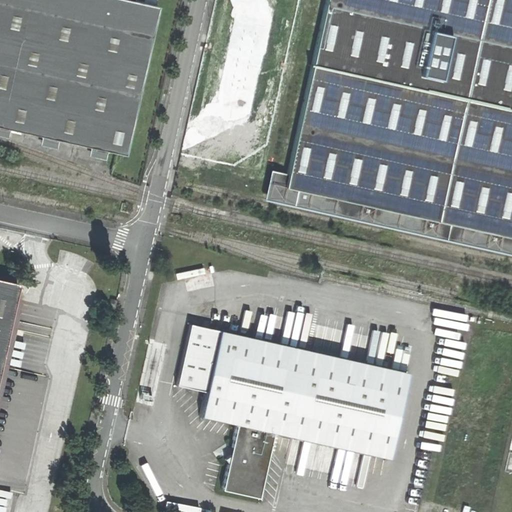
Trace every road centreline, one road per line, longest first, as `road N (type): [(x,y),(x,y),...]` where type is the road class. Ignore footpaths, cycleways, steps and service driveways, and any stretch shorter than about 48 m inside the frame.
road 1 (unclassified): [(145,246),(87,511)]
road 2 (unclassified): [(200,0),(145,246)]
road 3 (unclassified): [(145,246),(0,214)]
